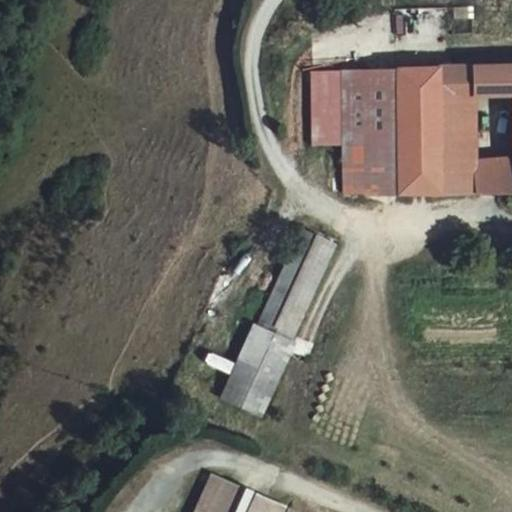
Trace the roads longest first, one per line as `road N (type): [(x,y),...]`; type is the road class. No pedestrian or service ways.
road 1 (unknown): [(511,227),(377,231),(344,222),(307,191)]
road 2 (unknown): [(345,511),(233,451),(195,449)]
